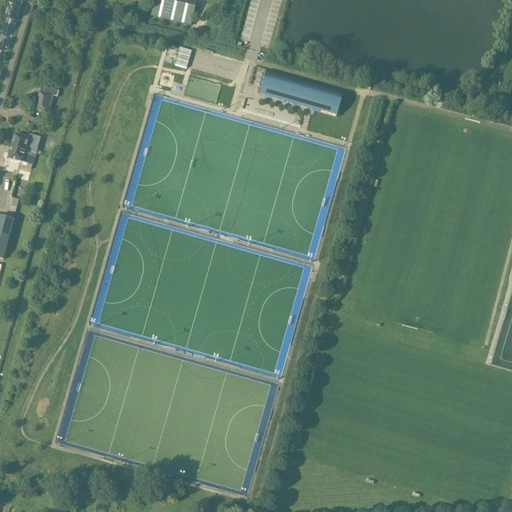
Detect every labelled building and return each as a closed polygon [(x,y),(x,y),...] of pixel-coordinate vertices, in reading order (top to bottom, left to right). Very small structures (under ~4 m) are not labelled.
[(196,2),(187,0),(155,0),(151,17),(191,26),(196,2)] [(186,69),(187,69),(192,52),(180,48),(175,66),(186,69)] [(312,111),(337,118),(344,93),(305,82),(304,84),(295,81),(296,79),(272,72),(269,76),(274,79),(269,96),(308,107),(309,105),(313,106),(312,111)] [(46,114),(48,108),(51,108),(54,97),(40,93),(35,111),(46,114)] [(11,148),(37,155),(36,154),(41,139),(29,136),(28,140),(15,136),(11,148)] [(34,167),(37,155),(11,148),(8,160),(22,164),(22,163),(34,167)] [(18,179),(30,182),(32,173),(20,170),(18,179)] [(0,217),(0,259),(3,261),(14,222),(0,217)]
